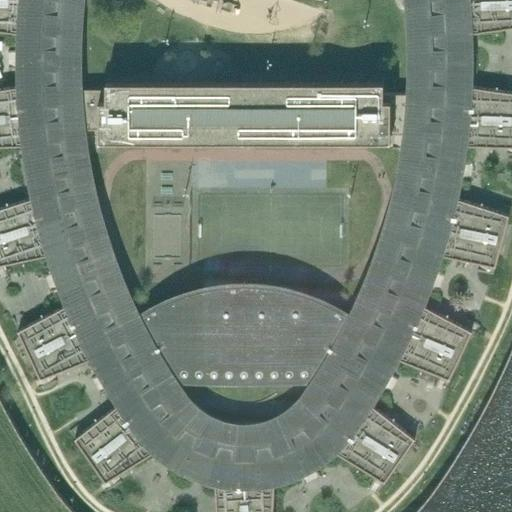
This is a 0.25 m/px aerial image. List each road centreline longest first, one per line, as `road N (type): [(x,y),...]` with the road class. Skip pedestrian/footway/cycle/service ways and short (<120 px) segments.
road 1 (track): [(511,299),(473,390),(408,490),(382,511)]
road 2 (track): [(102,511),(80,492),(0,333)]
